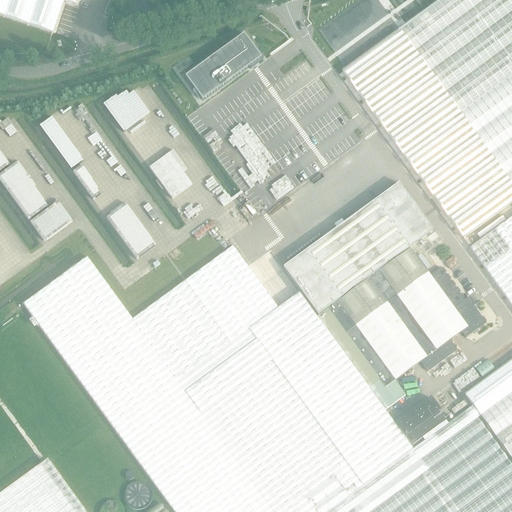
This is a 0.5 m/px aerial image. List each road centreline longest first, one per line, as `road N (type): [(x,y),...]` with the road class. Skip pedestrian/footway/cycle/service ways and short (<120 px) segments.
road 1 (tertiary): [(255,0),(56,63),(0,67)]
road 2 (unknown): [(271,234),(384,150)]
